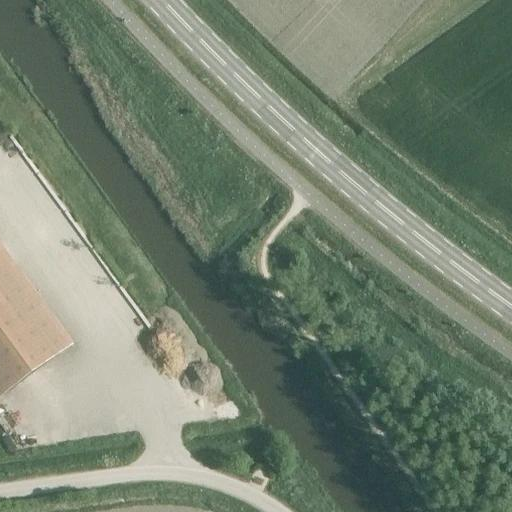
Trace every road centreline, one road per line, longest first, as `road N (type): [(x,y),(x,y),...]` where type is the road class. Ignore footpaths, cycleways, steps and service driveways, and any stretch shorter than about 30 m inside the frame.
road 1 (primary): [(511,306),(342,175),(166,0)]
road 2 (unclassified): [(278,511),(186,472),(0,490)]
